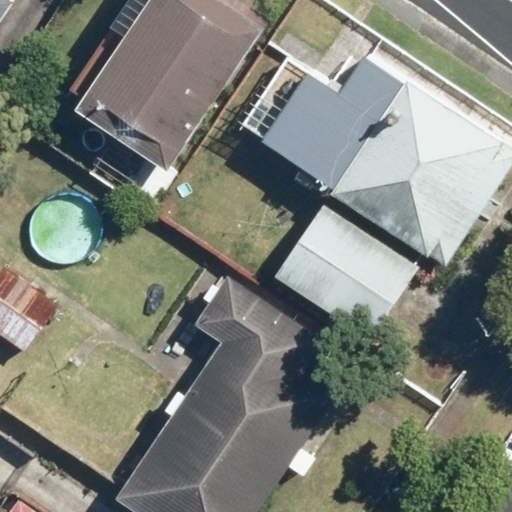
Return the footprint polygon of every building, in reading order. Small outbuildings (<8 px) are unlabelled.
[(0,0),(0,24),(16,0),(0,0)] [(241,0),(156,0),(88,101),(180,163),(275,23),(241,0)] [(311,72),(272,133),(347,181),(343,187),(456,259),(511,172),(511,138),(373,49),(344,93),(311,72)] [(332,196),(280,268),(376,336),(428,264),(332,196)] [(12,259),(0,275),(0,325),(29,347),(65,300),(12,259)] [(228,335),(124,492),(153,511),(260,511),(339,394),(307,373),(333,334),(235,270),(203,318),(228,335)] [(48,511),(24,495),(12,511),(48,511)]
